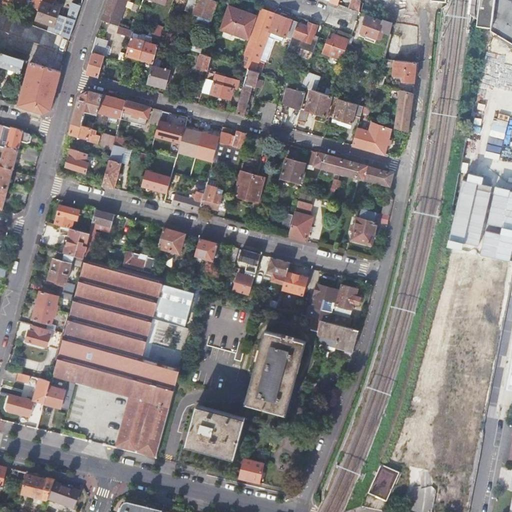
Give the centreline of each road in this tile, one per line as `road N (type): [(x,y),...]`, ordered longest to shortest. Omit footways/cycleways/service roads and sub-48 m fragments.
road 1 (residential): [(42,183),(383,276)]
road 2 (residential): [(71,75),(407,169)]
road 3 (residential): [(298,511),(348,394),(383,276)]
road 4 (residential): [(511,314),(473,511)]
road 5 (secondary): [(112,469),(292,511)]
